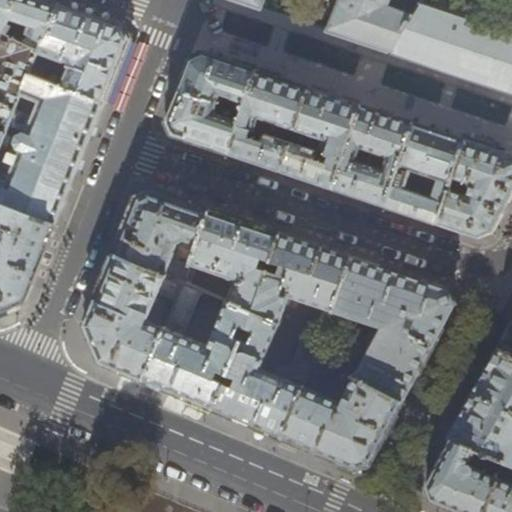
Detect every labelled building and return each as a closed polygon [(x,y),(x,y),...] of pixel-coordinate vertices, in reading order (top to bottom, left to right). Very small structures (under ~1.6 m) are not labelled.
[(0,0),(0,29),(13,36),(18,27),(7,23),(11,18),(30,24),(27,32),(35,37),(43,41),(53,21),(59,4),(47,0),(0,0)] [(235,0),(261,9),(264,0),(235,0)] [(338,0),(327,30),(328,31),(366,44),(380,48),(390,52),(417,6),(401,0),(338,0)] [(511,33),(437,8),(439,0),(421,0),(417,6),(390,52),(407,58),(463,76),(511,92),(511,33)] [(43,41),(29,73),(50,81),(52,75),(47,72),(52,57),(61,61),(67,59),(69,64),(60,86),(103,103),(117,68),(129,39),(122,25),(95,16),(59,4),(53,21),(43,41)] [(20,95),(29,73),(43,41),(35,37),(35,38),(32,37),(29,38),(27,39),(26,40),(24,42),(13,36),(0,29),(0,113),(6,116),(4,122),(10,124),(20,95)] [(243,111),(257,70),(236,63),(204,53),(197,56),(190,59),(185,73),(178,90),(243,111)] [(277,138),(290,142),(309,88),(272,75),(257,70),(243,111),(239,125),(261,132),(265,134),(267,129),(279,133),(277,138)] [(0,178),(0,202),(3,203),(55,224),(61,208),(79,163),(92,131),(103,103),(60,86),(50,81),(29,73),(20,95),(39,102),(27,132),(24,131),(18,135),(15,141),(17,148),(20,149),(18,154),(10,151),(6,161),(14,164),(7,181),(0,178)] [(344,160),(361,105),(335,96),(309,88),(290,142),(314,150),(319,136),(331,140),(326,154),(344,160)] [(239,125),(243,111),(178,90),(172,106),(166,120),(169,128),(172,134),(178,136),(228,153),(239,125)] [(344,160),(334,188),(382,204),(386,206),(413,123),(387,114),(361,105),(344,160)] [(437,223),(465,140),(440,131),(413,123),(386,206),(412,215),(437,223)] [(334,188),(344,160),(326,154),(320,152),(317,160),(313,158),(316,151),(314,150),(290,142),(277,138),(265,134),(262,141),(258,140),(261,132),(239,125),(228,153),(265,165),(298,176),(334,188)] [(511,192),(511,155),(465,140),(437,223),(456,229),(478,237),(485,234),(492,231),(504,207),(511,192)] [(197,244),(209,209),(152,191),(149,190),(139,194),(136,196),(131,208),(126,219),(113,253),(184,283),(196,245),(190,243),(186,251),(191,253),(187,264),(171,258),(174,249),(177,250),(179,245),(176,244),(176,242),(179,242),(180,242),(182,240),(183,239),(197,244)] [(0,309),(6,307),(25,299),(39,263),(55,224),(3,203),(0,210),(0,226),(0,227),(0,247),(3,249),(2,251),(0,250),(0,309)] [(227,301),(254,312),(280,233),(236,218),(209,209),(197,244),(196,245),(184,283),(190,286),(197,267),(236,280),(227,301)] [(260,428),(282,437),(303,389),(323,341),(325,334),(317,331),(307,333),(292,369),(285,365),(277,367),(275,374),(262,369),(290,296),(333,311),(351,257),(295,238),(280,233),(254,312),(213,408),(246,422),(260,428)] [(176,302),(184,283),(113,253),(95,297),(84,324),(92,341),(101,361),(119,369),(135,376),(144,379),(165,328),(147,320),(158,294),(176,302)] [(303,389),(282,437),(307,447),(356,468),(370,463),(378,447),(403,400),(403,399),(407,393),(443,324),(454,304),(448,289),(351,257),(333,311),(382,327),(357,375),(355,375),(354,377),(355,378),(342,402),(312,389),(316,380),(313,379),(316,373),(315,370),(320,372),(332,370),(339,353),(332,345),(323,341),(303,389)] [(213,408),(254,312),(227,301),(209,346),(184,335),(202,291),(190,286),(184,283),(176,302),(165,328),(144,379),(178,394),(213,408)] [(511,320),(498,347),(511,353),(511,320)] [(497,347),(476,384),(458,415),(446,437),(450,438),(507,462),(511,463),(511,353),(498,347),(497,347)] [(448,506),(462,511),(485,511),(507,462),(450,438),(434,470),(426,485),(431,499),(448,506)] [(511,511),(511,463),(507,462),(485,511),(511,511)]
